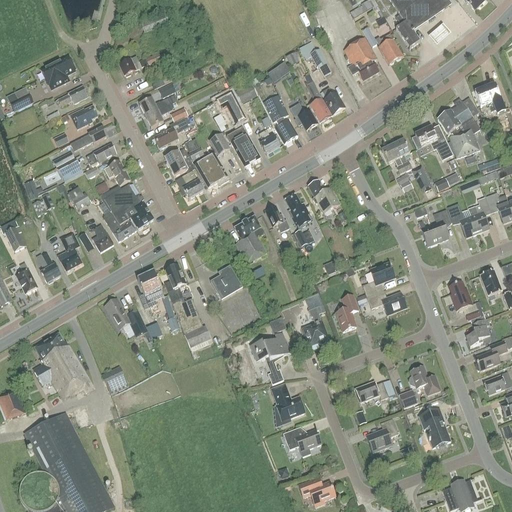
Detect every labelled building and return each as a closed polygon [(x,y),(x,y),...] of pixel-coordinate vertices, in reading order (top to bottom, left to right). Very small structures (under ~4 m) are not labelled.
[(353,0),(346,0),(352,8),(357,5),(353,0)] [(388,0),(399,16),(395,19),(401,27),(396,31),(409,50),(409,51),(419,44),(419,43),(412,34),(414,33),(413,32),(427,23),(429,24),(435,20),(434,18),(449,8),(451,7),(445,0),(388,0)] [(467,0),(465,3),(474,12),(475,11),(476,12),(479,8),(485,2),(483,0),(467,0)] [(136,16),(138,10),(130,7),(130,9),(128,13),(136,16)] [(366,13),(362,7),(351,15),(354,20),(366,13)] [(145,35),(171,24),(168,15),(141,26),(145,35)] [(450,35),(442,25),(428,38),(436,47),(450,35)] [(362,33),(371,49),(377,46),(368,29),(362,33)] [(378,50),(388,67),(402,59),(392,42),(389,37),(379,43),(382,48),(378,50)] [(358,73),(363,82),(378,74),(372,64),(377,61),(364,40),(343,52),(352,66),(347,69),(352,77),(358,73)] [(319,51),(310,56),(318,70),(319,70),(323,79),(331,75),(326,66),(327,66),(319,51)] [(292,66),(301,62),(297,53),(288,57),(292,66)] [(149,70),(162,64),(158,55),(139,64),(136,58),(119,66),(124,78),(125,78),(126,79),(130,77),(130,76),(136,73),(147,67),(149,70)] [(59,63),(58,63),(45,70),(41,73),(48,87),(49,86),(51,92),(68,83),(66,78),(75,73),(74,72),(75,71),(73,66),(71,66),(67,59),(59,63)] [(176,81),(171,69),(159,75),(165,86),(176,81)] [(268,76),(274,85),(280,81),(275,71),(268,76)] [(289,124),(290,123),(270,82),(254,89),(275,132),(284,147),(297,139),(289,124)] [(498,117),(505,114),(508,122),(511,130),(511,129),(511,119),(508,110),(505,111),(493,83),(486,85),(487,89),(480,92),(479,90),(475,92),(475,94),(481,109),(488,105),(492,113),(496,112),(498,117)] [(320,125),(331,118),(321,101),(313,84),(306,87),(314,104),(309,107),(320,125)] [(176,94),(172,85),(158,92),(162,101),(176,94)] [(234,94),(241,106),(257,98),(251,85),(234,94)] [(61,109),(72,104),(73,106),(79,103),(87,99),(83,90),(75,93),(75,92),(68,96),(68,97),(55,103),(56,105),(58,104),(61,109)] [(332,118),(345,110),(336,96),(333,97),(329,90),(322,93),(327,101),(324,103),(332,118)] [(233,95),(217,104),(222,112),(227,109),(232,118),(237,127),(246,122),(242,113),(233,95)] [(7,100),(15,114),(32,105),(28,97),(18,102),(14,96),(7,100)] [(139,107),(145,119),(170,106),(167,101),(160,104),(154,107),(152,102),(152,101),(139,107)] [(461,104),(459,101),(453,105),(456,109),(451,112),(437,121),(447,136),(449,135),(452,138),(449,139),(457,159),(480,151),(474,135),(480,131),(472,119),(462,104),(461,104)] [(170,106),(145,119),(151,131),(163,125),(163,124),(160,118),(172,112),(170,106)] [(298,106),(290,112),(292,116),(296,122),(295,122),(298,128),(302,126),(306,133),(317,127),(310,114),(304,117),(298,106)] [(91,122),(97,119),(92,109),(84,113),(83,111),(70,118),(77,132),(92,124),(91,122)] [(184,120),(187,118),(184,110),(170,117),(174,124),(184,120)] [(49,124),(60,119),(58,113),(47,119),(49,124)] [(189,130),(184,120),(174,124),(174,125),(170,127),(171,131),(153,140),(159,151),(178,141),(175,137),(189,130)] [(102,129),(71,146),(70,147),(74,154),(92,144),(93,146),(107,139),(102,129)] [(227,138),(244,169),(260,160),(242,129),(227,138)] [(430,146),(433,152),(433,153),(439,150),(436,143),(437,143),(430,129),(415,136),(416,138),(411,140),(417,153),(430,146)] [(258,136),(263,145),(260,147),(266,157),(280,149),(273,139),(271,141),(266,132),(258,136)] [(58,150),(69,144),(65,135),(53,141),(58,150)] [(218,158),(230,151),(221,137),(209,143),(218,158)] [(403,142),(392,147),(405,174),(411,171),(408,165),(407,165),(403,158),(409,156),(403,142)] [(446,144),(440,147),(443,152),(437,154),(441,163),(452,157),(446,144)] [(113,157),(111,155),(114,153),(110,146),(86,159),(91,168),(98,164),(99,165),(113,157)] [(381,153),(388,166),(394,163),(397,170),(396,170),(399,176),(405,174),(392,147),(381,153)] [(178,153),(164,160),(167,165),(166,165),(168,169),(169,168),(169,170),(183,163),(188,160),(184,150),(178,153)] [(188,156),(192,164),(204,158),(200,150),(188,156)] [(227,179),(214,157),(194,168),(207,190),(227,179)] [(56,170),(65,165),(62,159),(52,164),(56,170)] [(80,169),(75,160),(65,165),(56,170),(60,179),(80,169)] [(194,171),(188,160),(183,163),(169,170),(174,179),(187,172),(188,175),(194,171)] [(458,169),(458,168),(455,161),(454,161),(447,164),(451,172),(458,169)] [(487,164),(490,173),(498,170),(494,162),(487,164)] [(119,163),(109,169),(104,172),(109,180),(113,178),(119,188),(130,183),(119,163)] [(99,175),(95,169),(84,175),(88,181),(99,175)] [(432,190),(421,169),(412,174),(422,195),(432,190)] [(181,179),(187,190),(183,192),(189,201),(203,193),(197,181),(200,179),(195,171),(181,179)] [(404,194),(412,189),(405,176),(396,181),(404,194)] [(434,185),(439,194),(449,189),(445,180),(434,185)] [(32,183),(24,186),(26,193),(35,190),(32,183)] [(324,193),(318,183),(308,189),(314,199),(312,201),(315,206),(317,206),(323,216),(340,206),(330,190),(324,193)] [(102,185),(96,189),(99,196),(106,192),(102,185)] [(56,190),(59,196),(65,193),(62,186),(56,190)] [(99,199),(110,214),(110,215),(112,214),(119,226),(126,222),(130,220),(137,231),(138,231),(139,231),(142,230),(142,228),(154,221),(143,204),(139,197),(136,199),(129,187),(121,192),(119,188),(99,199)] [(80,197),(76,190),(68,195),(78,212),(91,205),(85,195),(80,197)] [(497,195),(485,200),(491,216),(498,213),(503,226),(511,222),(511,215),(508,205),(501,207),(497,195)] [(48,196),(42,198),(43,202),(44,202),(45,204),(44,204),(46,208),(47,208),(47,210),(48,212),(54,209),(48,196)] [(296,228),(298,227),(300,232),(302,236),(309,232),(305,225),(312,222),(303,205),(300,206),(295,196),(284,202),(290,212),(288,213),(296,228)] [(468,211),(471,219),(477,236),(488,232),(483,218),(491,216),(485,200),(477,203),(479,207),(474,209),(468,211)] [(46,215),(41,202),(32,206),(37,218),(46,215)] [(452,227),(459,224),(465,240),(477,236),(471,219),(464,222),(458,206),(446,211),(452,227)] [(417,220),(427,216),(424,209),(414,213),(417,220)] [(289,230),(285,223),(284,223),(281,216),(279,217),(276,210),(266,214),(273,229),(277,227),(280,234),(289,230)] [(433,217),(437,226),(431,228),(438,245),(448,241),(443,229),(451,226),(446,212),(433,217)] [(343,224),(348,221),(345,215),(345,216),(344,213),(339,216),(343,224)] [(113,219),(110,215),(110,214),(104,218),(103,221),(111,233),(111,234),(118,244),(136,233),(129,222),(120,228),(115,222),(113,220),(113,219)] [(241,243),(235,246),(245,267),(267,256),(258,240),(264,236),(263,235),(264,234),(262,231),(261,230),(254,219),(234,230),(241,243)] [(25,249),(16,231),(18,229),(16,225),(15,223),(0,229),(0,231),(0,232),(3,237),(5,236),(14,255),(25,249)] [(427,249),(438,245),(431,228),(425,230),(422,224),(418,225),(427,249)] [(98,238),(92,241),(100,255),(113,247),(105,233),(105,234),(101,227),(94,231),(98,238)] [(300,245),(302,248),(314,243),(311,237),(309,232),(302,236),(300,232),(295,234),(300,245)] [(68,253),(57,258),(66,274),(83,265),(75,251),(80,248),(74,235),(61,241),(65,249),(66,249),(68,253)] [(78,239),(87,255),(94,251),(85,235),(78,239)] [(291,258),(285,245),(279,248),(285,261),(291,258)] [(47,255),(42,258),(48,270),(41,274),(47,286),(48,285),(49,285),(53,283),(52,282),(60,278),(54,267),(52,265),(47,255)] [(20,268),(23,275),(16,279),(25,296),(38,290),(29,272),(25,265),(20,268)] [(389,265),(370,272),(374,284),(362,288),(366,299),(383,293),(380,286),(394,280),(389,265)] [(221,302),(242,290),(229,268),(218,275),(220,278),(210,284),(221,302)] [(169,284),(164,286),(167,294),(184,338),(190,350),(211,341),(205,328),(202,330),(191,301),(184,304),(178,290),(186,287),(185,285),(186,284),(185,281),(183,280),(179,269),(177,270),(175,269),(172,270),(171,272),(170,273),(170,274),(166,275),(169,284)] [(254,282),(267,276),(264,269),(251,275),(254,282)] [(480,277),(488,298),(501,293),(493,272),(480,277)] [(143,296),(138,298),(144,312),(150,310),(156,307),(155,303),(163,300),(164,300),(160,292),(162,292),(155,274),(137,282),(143,296)] [(0,306),(1,308),(12,303),(0,278),(0,306)] [(466,297),(462,284),(449,289),(452,297),(450,298),(456,313),(472,307),(468,296),(466,297)] [(386,301),(383,293),(367,300),(371,311),(383,307),(387,318),(406,310),(400,295),(386,301)] [(511,310),(511,299),(510,294),(503,297),(509,312),(511,310)] [(318,296),(305,301),(309,313),(319,309),(322,315),(325,314),(318,296)] [(351,315),(358,313),(353,298),(342,301),(346,312),(336,315),(343,334),(356,329),(351,315)] [(115,302),(107,307),(109,312),(108,313),(107,312),(107,313),(118,333),(129,326),(135,340),(147,334),(137,312),(129,316),(127,313),(126,313),(127,314),(125,315),(119,306),(118,307),(115,302)] [(313,319),(315,326),(303,331),(309,347),(317,344),(319,345),(322,346),(324,345),(325,343),(326,341),(328,340),(322,323),(321,324),(318,317),(322,315),(319,309),(309,313),(308,313),(311,320),(313,319)] [(479,319),(477,312),(465,317),(468,323),(470,322),(479,319)] [(479,319),(470,322),(472,327),(485,322),(483,317),(479,319)] [(167,322),(171,334),(179,331),(175,319),(167,322)] [(489,327),(487,321),(485,322),(472,327),(474,333),(473,333),(474,336),(466,339),(470,350),(483,345),(482,342),(489,339),(486,329),(489,327)] [(270,363),(273,362),(290,355),(289,351),(288,351),(282,335),(275,338),(276,342),(264,347),(262,343),(250,348),(253,357),(256,356),(258,360),(262,362),(268,359),(270,363)] [(34,373),(42,387),(51,381),(59,395),(63,402),(71,397),(71,398),(83,391),(86,396),(94,391),(78,363),(68,348),(66,349),(59,336),(35,350),(41,361),(39,362),(42,368),(34,373)] [(500,366),(497,358),(507,354),(503,343),(489,349),(491,354),(474,360),(476,366),(475,367),(477,373),(479,373),(479,374),(500,366)] [(417,391),(424,388),(427,397),(440,393),(435,379),(428,382),(423,369),(410,374),(412,379),(409,380),(408,383),(410,387),(414,389),(416,388),(417,391)] [(120,370),(102,378),(111,396),(128,388),(120,370)] [(279,372),(268,377),(272,387),(283,382),(279,372)] [(500,378),(483,385),(488,398),(505,391),(511,389),(506,376),(500,378)] [(374,384),(355,391),(360,405),(379,398),(380,402),(388,400),(382,385),(375,387),(374,384)] [(304,415),(298,399),(291,402),(285,386),(271,391),(277,407),(275,408),(282,428),(292,424),(291,424),(290,420),(304,415)] [(17,391),(0,397),(0,410),(5,423),(26,415),(17,391)] [(507,404),(500,407),(505,419),(511,416),(511,394),(504,398),(507,404)] [(398,398),(403,412),(409,410),(417,407),(414,399),(408,402),(406,396),(404,396),(398,398)] [(444,424),(439,411),(419,419),(424,432),(429,430),(430,434),(426,436),(428,441),(429,443),(423,446),(425,452),(432,450),(432,451),(450,443),(444,429),(443,429),(442,425),(444,424)] [(65,414),(24,436),(45,476),(47,477),(50,478),(52,480),(54,482),(56,485),(57,487),(58,490),(59,493),(59,495),(59,498),(58,499),(62,506),(65,511),(109,511),(114,510),(65,414)] [(383,432),(366,439),(372,455),(391,448),(389,440),(398,436),(392,421),(380,426),(383,432)] [(509,427),(502,430),(505,438),(511,435),(509,427)] [(296,431),(283,436),(289,452),(298,449),(302,459),(310,456),(308,451),(321,446),(316,432),(299,439),(296,431)] [(318,480),(311,483),(298,488),(303,500),(310,497),(315,509),(324,506),(323,503),(335,498),(329,484),(321,487),(318,480)] [(470,483),(474,481),(442,493),(448,511),(454,511),(482,502),(482,501),(477,503),(470,483)]
